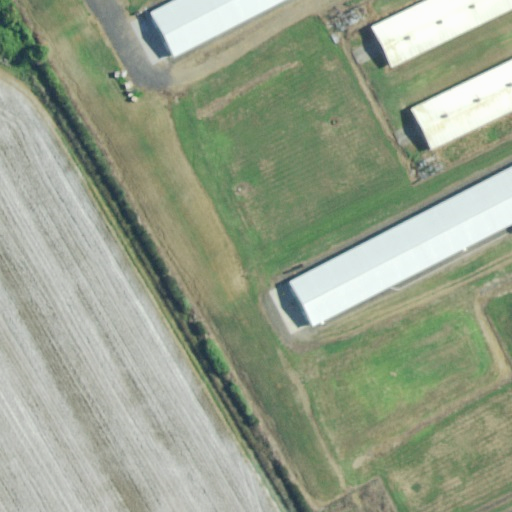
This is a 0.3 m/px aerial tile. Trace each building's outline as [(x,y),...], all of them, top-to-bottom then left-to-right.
[(160,0),(151,5),(175,52),(279,0),(160,0)] [(511,0),(422,0),(382,20),(404,62),(511,8),(511,0)] [(8,46),(0,40),(0,55),(2,56),(8,46)] [(511,57),(425,101),(446,143),(511,110),(511,57)] [(511,168),(296,278),(318,322),(511,223),(511,168)]
